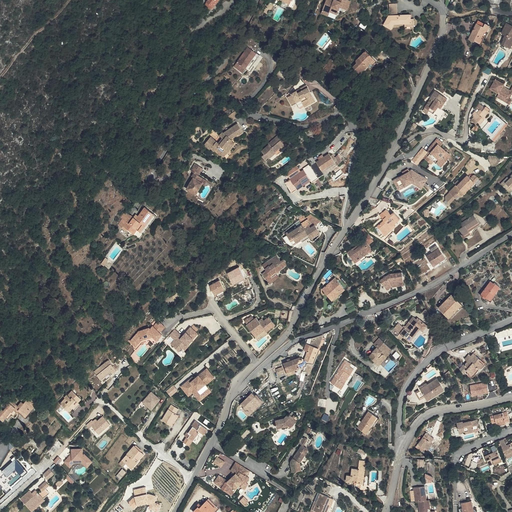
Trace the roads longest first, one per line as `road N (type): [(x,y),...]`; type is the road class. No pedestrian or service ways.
road 1 (residential): [(234,388),(297,340),(436,282),(511,233)]
road 2 (residential): [(345,227),(356,133),(338,118),(304,126),(241,111),(269,75),(268,56),(259,51)]
road 3 (residential): [(258,0),(147,177),(156,182),(190,159)]
road 4 (residential): [(345,227),(389,157),(441,34),(442,7)]
road 5 (residential): [(234,388),(296,318),(345,227)]
road 6 (residential): [(404,442),(398,410),(418,370),(439,350),(511,319)]
road 7 (residential): [(176,511),(234,388)]
road 8 (residential): [(404,442),(432,412),(511,396)]
